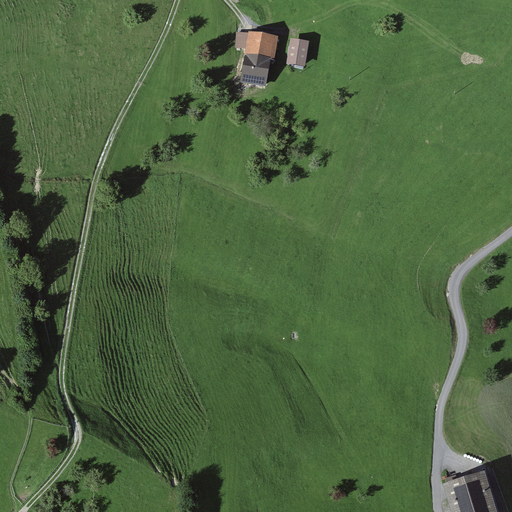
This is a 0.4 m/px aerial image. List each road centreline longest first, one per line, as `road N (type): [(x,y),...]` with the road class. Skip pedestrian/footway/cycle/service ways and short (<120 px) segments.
road 1 (track): [(25,511),(70,463),(79,440),(61,366),(99,170),(178,0)]
road 2 (track): [(438,511),(440,411),(466,342),(452,282),(511,233)]
